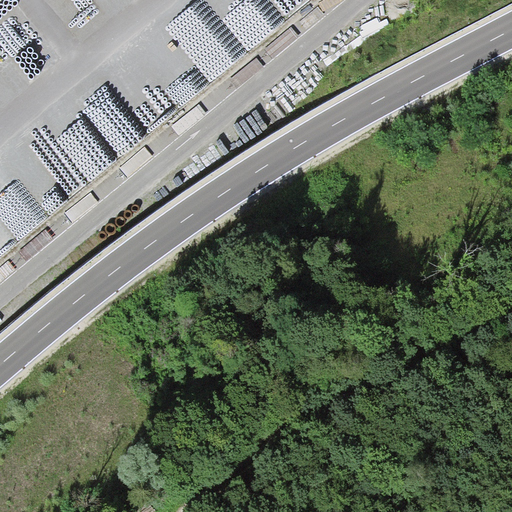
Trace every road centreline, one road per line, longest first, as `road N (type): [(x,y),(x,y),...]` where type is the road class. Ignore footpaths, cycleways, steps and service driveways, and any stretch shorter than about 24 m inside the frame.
road 1 (secondary): [(0,364),(270,162),(511,29)]
road 2 (track): [(188,511),(287,437),(511,300)]
